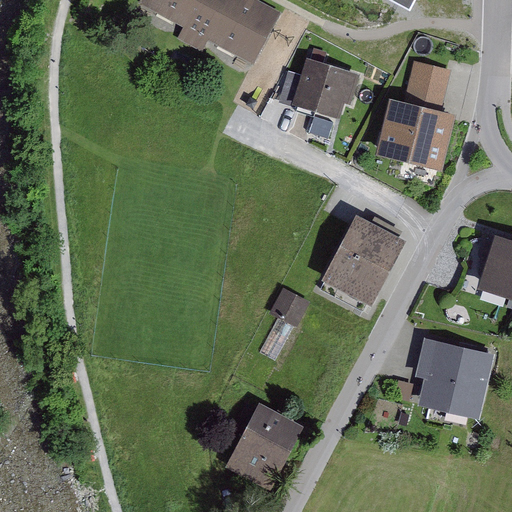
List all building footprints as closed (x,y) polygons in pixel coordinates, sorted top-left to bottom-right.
[(140,0),(139,3),(183,26),(176,38),(202,52),(209,40),(254,64),(282,11),(260,0),(140,0)] [(391,0),(411,10),(416,0),(391,0)] [(295,107),(297,103),(340,116),(345,102),(351,104),(361,72),(307,56),(302,74),(289,70),(279,101),(295,107)] [(389,95),(376,152),(443,168),(456,112),(442,108),(451,69),(414,60),(405,98),(389,95)] [(322,277),(372,303),(407,237),(357,211),(322,277)] [(482,276),(479,286),(511,296),(511,235),(495,230),(493,238),(485,235),(478,254),(482,260),(479,270),(482,276)] [(284,286),(270,312),(279,317),(294,325),(297,326),(311,301),(284,286)] [(279,317),(260,353),(275,361),(294,325),(279,317)] [(419,404),(479,418),(495,352),(425,336),(416,375),(425,377),(419,404)] [(414,383),(399,379),(395,398),(409,401),(414,383)] [(260,400),(226,465),(271,489),(305,424),(260,400)]
